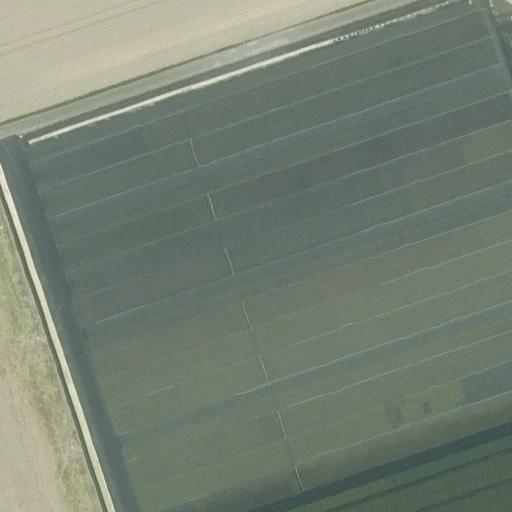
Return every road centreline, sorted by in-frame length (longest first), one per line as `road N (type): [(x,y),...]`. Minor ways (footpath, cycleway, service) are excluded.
road 1 (track): [(0,135),(404,0)]
road 2 (track): [(4,133),(129,511)]
